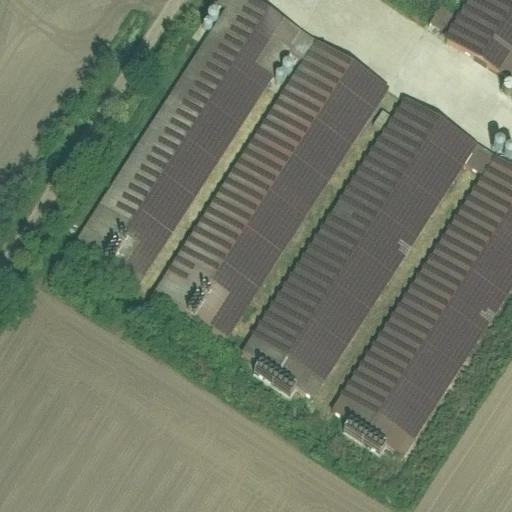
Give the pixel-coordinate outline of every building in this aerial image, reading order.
[(244,0),(231,0),(72,252),(135,291),(298,34),(244,0)] [(511,0),(476,0),(448,45),(511,84),(511,0)] [(447,14),(437,32),(449,39),(459,21),(447,14)] [(313,48),(153,299),(224,344),(384,93),(313,48)] [(400,105),(242,353),(315,399),(473,151),(400,105)] [(511,176),(490,163),(330,415),(404,461),(511,291),(511,176)]
